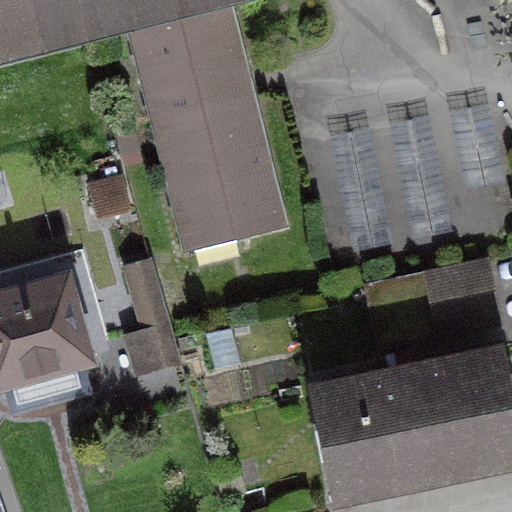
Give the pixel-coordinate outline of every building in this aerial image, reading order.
[(0,0),(0,60),(141,23),(198,240),(282,218),(225,3),(235,0),(0,0)] [(92,181),(99,213),(127,207),(120,175),(92,181)] [(147,260),(125,266),(144,324),(165,318),(147,260)] [(490,268),(429,281),(442,339),(503,326),(490,268)] [(69,277),(0,293),(0,394),(93,372),(69,277)] [(480,359),(315,396),(340,501),(504,463),(480,359)]
